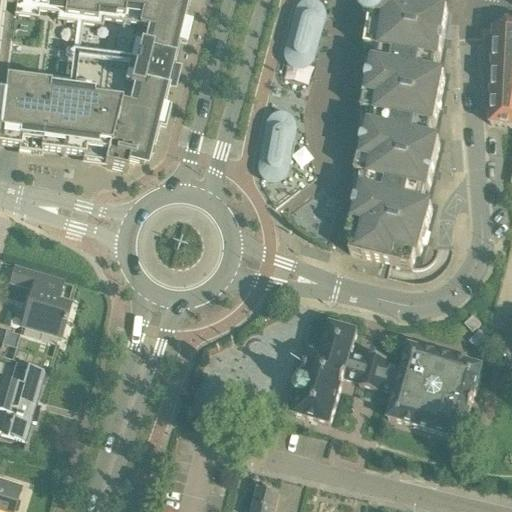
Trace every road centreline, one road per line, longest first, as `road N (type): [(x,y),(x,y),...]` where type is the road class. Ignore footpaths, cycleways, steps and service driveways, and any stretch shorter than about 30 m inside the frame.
road 1 (residential): [(334,290),(418,307),(444,300),(474,268),(478,0)]
road 2 (residential): [(207,453),(262,457),(482,511)]
road 3 (primary): [(93,511),(165,300)]
road 4 (primary): [(209,202),(264,0)]
road 5 (primary): [(230,0),(183,194)]
road 6 (residential): [(137,216),(18,201)]
